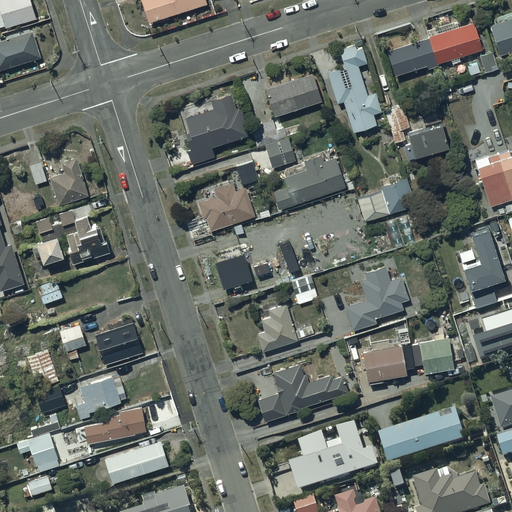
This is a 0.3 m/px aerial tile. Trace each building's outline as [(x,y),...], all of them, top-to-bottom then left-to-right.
[(0,0),(0,25),(3,25),(3,27),(35,18),(29,0),(0,0)] [(140,0),(147,21),(205,3),(204,0),(140,0)] [(511,17),(489,25),(499,55),(511,51),(511,17)] [(456,20),(426,29),(428,36),(385,49),(393,75),(425,64),(426,68),(437,64),(436,63),(450,58),(451,63),(459,60),(458,56),(481,48),(472,21),(458,26),(456,20)] [(5,33),(6,37),(0,38),(0,68),(40,56),(32,29),(21,32),(20,29),(5,33)] [(342,101),(351,130),(375,122),(372,113),(380,110),(374,91),(366,94),(357,65),(366,61),(361,46),(356,48),(355,43),(338,49),(343,65),(326,71),(336,102),(342,101)] [(491,50),(479,55),(484,71),(497,67),(491,50)] [(311,72),(264,86),(272,114),(320,99),(311,72)] [(186,148),(191,163),(215,156),(212,145),(249,133),(240,104),(235,106),(231,92),(211,98),(213,106),(185,115),(189,129),(185,131),(190,147),(186,148)] [(402,103),(383,109),(393,141),(405,138),(402,128),(409,126),(402,103)] [(263,143),(284,137),(278,116),(249,125),(255,146),(263,143)] [(405,131),(411,155),(446,145),(439,117),(421,122),(422,126),(405,131)] [(287,136),(284,137),(263,143),(270,167),(294,160),(287,136)] [(511,148),(486,156),(485,153),(472,158),(489,205),(511,197),(511,148)] [(272,191),(278,208),(344,186),(334,157),(322,161),(320,154),(303,159),(306,168),(282,176),(285,186),(272,191)] [(48,176),(57,204),(87,195),(75,156),(60,160),(63,171),(48,176)] [(39,160),(28,164),(34,184),(46,180),(39,160)] [(235,165),(241,184),(257,178),(251,160),(235,165)] [(379,185),(388,212),(414,204),(405,177),(379,185)] [(211,187),(214,196),(196,202),(202,220),(205,218),(209,230),(254,215),(245,186),(234,190),(231,181),(211,187)] [(40,262),(61,255),(60,253),(66,251),(72,262),(109,250),(105,238),(99,240),(98,238),(102,237),(97,222),(89,224),(86,213),(73,217),(70,208),(34,220),(36,230),(37,230),(41,240),(28,244),(32,254),(36,252),(40,262)] [(360,210),(350,213),(353,224),(363,221),(360,210)] [(0,288),(0,289),(24,281),(12,241),(5,243),(0,226),(0,221),(1,221),(0,217),(0,288)] [(20,219),(9,222),(12,233),(24,230),(20,219)] [(486,227),(469,232),(477,260),(461,265),(473,306),(495,299),(489,278),(500,274),(486,227)] [(215,260),(223,286),(252,278),(244,251),(215,260)] [(365,298),(344,305),(351,328),(375,321),(374,317),(402,308),(399,300),(406,298),(399,276),(389,279),(385,265),(363,272),(365,278),(359,279),(365,298)] [(310,275),(290,281),(297,303),(317,297),(310,275)] [(255,332),(260,350),(296,339),(285,303),(267,308),(269,314),(260,317),(264,329),(255,332)] [(473,339),(479,360),(511,349),(511,310),(481,320),(486,335),(473,339)] [(107,324),(108,328),(92,333),(102,364),(141,351),(132,321),(131,317),(107,324)] [(86,343),(79,323),(58,330),(68,359),(77,356),(74,347),(86,343)] [(447,335),(417,341),(423,372),(453,366),(447,335)] [(401,343),(360,350),(365,379),(405,373),(401,343)] [(46,346),(25,354),(36,386),(58,379),(46,346)] [(276,391),(257,397),(264,420),(285,413),(284,411),(300,407),(300,405),(346,391),(341,374),(331,377),(330,372),(307,379),(305,371),(302,372),(299,361),(271,369),(275,383),(274,383),(276,391)] [(481,367),(468,370),(473,391),(486,387),(481,367)] [(119,401),(110,375),(78,385),(83,401),(74,404),(78,418),(90,414),(89,410),(119,401)] [(57,382),(32,390),(40,412),(64,403),(57,382)] [(511,392),(491,399),(501,431),(511,427),(511,392)] [(78,427),(80,442),(132,433),(132,431),(144,429),(139,405),(117,409),(117,412),(103,415),(104,420),(83,424),(83,426),(78,427)] [(454,408),(378,433),(388,464),(464,439),(454,408)] [(26,438),(27,439),(36,465),(56,458),(47,432),(59,428),(58,424),(59,424),(55,412),(44,416),(46,422),(29,428),(32,436),(26,438)] [(303,458),(288,463),(298,491),(377,464),(372,447),(363,450),(354,423),(335,429),(339,441),(325,445),(322,433),(298,441),(303,458)] [(511,431),(496,436),(502,455),(511,452),(511,431)] [(159,439),(102,456),(110,481),(167,464),(159,439)] [(422,507),(415,509),(416,511),(467,511),(490,504),(484,485),(479,486),(475,473),(454,480),(452,475),(439,479),(436,470),(413,478),(422,507)] [(27,484),(28,486),(20,489),(22,496),(30,493),(30,494),(51,487),(48,477),(27,484)] [(143,507),(125,511),(188,511),(188,509),(192,508),(185,486),(153,496),(155,500),(142,504),(143,507)] [(339,511),(336,511),(378,511),(375,498),(357,504),(353,491),(335,497),(339,511)] [(317,511),(313,495),(293,502),(296,511),(317,511)]
